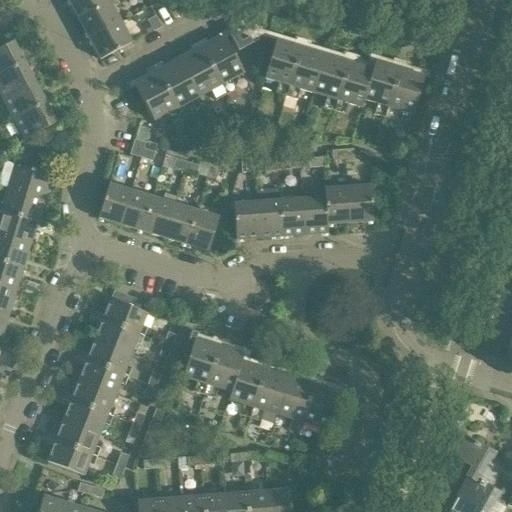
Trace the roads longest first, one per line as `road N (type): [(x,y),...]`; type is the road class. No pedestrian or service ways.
road 1 (residential): [(401,269),(367,258),(303,262),(213,282),(122,253),(88,258)]
road 2 (residential): [(401,269),(483,0)]
road 3 (residential): [(88,258),(78,220),(96,124),(42,4)]
road 4 (residential): [(0,462),(69,276),(88,258)]
road 5 (residential): [(511,386),(407,345),(394,321),(401,269)]
road 6 (track): [(401,511),(446,364)]
